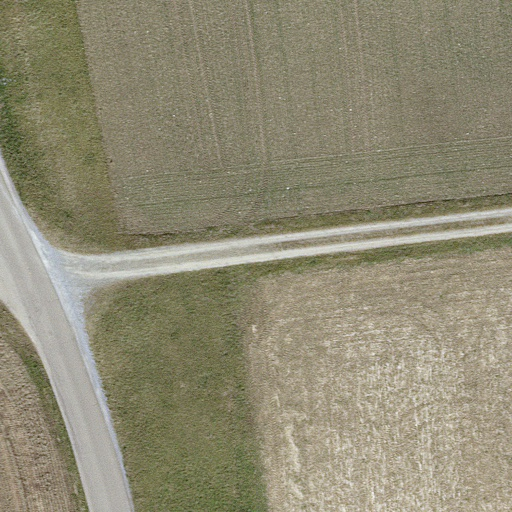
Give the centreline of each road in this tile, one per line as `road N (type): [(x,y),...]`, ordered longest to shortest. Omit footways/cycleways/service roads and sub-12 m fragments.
road 1 (track): [(0,265),(142,264),(511,219)]
road 2 (tertiary): [(0,204),(91,430),(111,511)]
